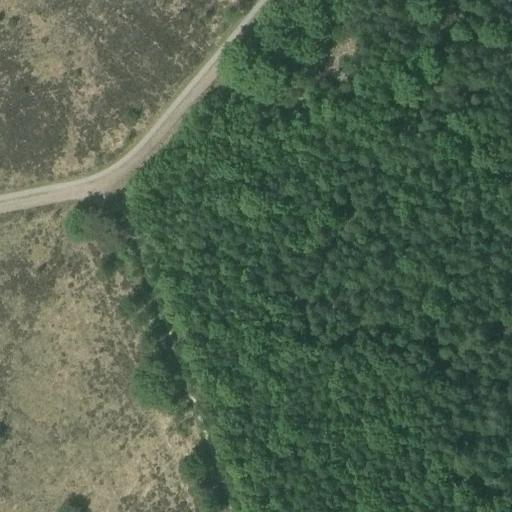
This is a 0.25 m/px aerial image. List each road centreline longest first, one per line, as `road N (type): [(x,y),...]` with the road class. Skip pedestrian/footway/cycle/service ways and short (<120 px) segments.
road 1 (track): [(125,214),(132,194),(232,83),(511,242)]
road 2 (track): [(232,511),(111,173)]
